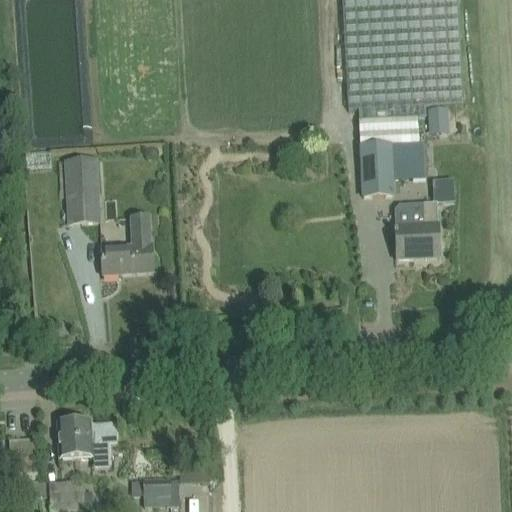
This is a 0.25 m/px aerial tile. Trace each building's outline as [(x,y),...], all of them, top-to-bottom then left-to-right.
[(456,0),(343,0),(349,113),(360,113),(361,150),(363,200),(394,199),(393,185),(391,148),(419,147),(417,123),(426,122),(425,110),(463,107),(456,0)] [(430,138),(448,136),(446,112),(428,114),(430,138)] [(298,169),(324,170),(324,156),(298,155),(298,169)] [(100,227),(97,163),(65,164),(68,228),(100,227)] [(438,230),(437,230),(437,207),(400,208),(395,214),(395,231),(393,231),(394,239),(395,239),(396,264),(413,264),(413,258),(439,256),(438,230)] [(153,277),(149,220),(130,222),(132,250),(101,252),(102,280),(153,277)] [(56,427),(58,463),(93,461),(94,472),(110,471),(109,449),(117,448),(116,427),(92,428),(92,425),(56,427)] [(8,445),(12,482),(41,481),(41,471),(37,471),(34,443),(8,445)] [(49,488),(50,511),(92,511),(91,498),(84,499),(83,485),(49,488)] [(143,501),(142,511),(170,511),(171,485),(142,485),(142,487),(131,487),(132,501),(143,501)]
